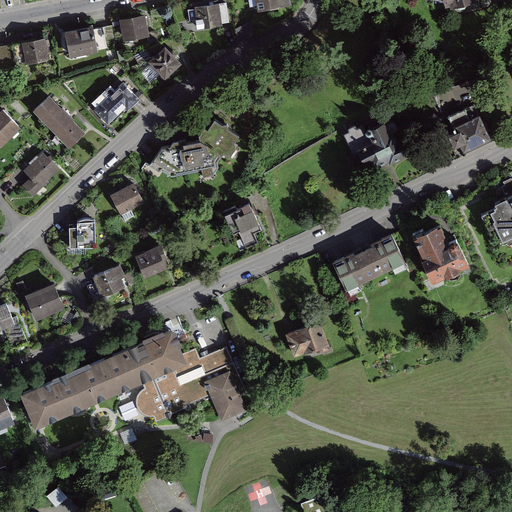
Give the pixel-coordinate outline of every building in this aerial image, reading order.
[(229,25),(224,0),(223,0),(192,5),(194,20),(191,21),(192,31),(229,25)] [(292,5),(291,0),(245,0),(247,9),(253,8),(255,14),(292,5)] [(481,1),(480,0),(429,0),(433,12),(450,6),(454,15),(470,10),(468,6),(481,1)] [(145,36),(140,17),(118,23),(123,42),(145,36)] [(112,55),(103,25),(64,37),(70,57),(92,51),(95,60),(112,55)] [(39,37),(0,46),(0,74),(2,83),(22,78),(20,69),(46,63),(39,37)] [(171,37),(138,63),(153,81),(164,73),(168,79),(194,58),(182,43),(177,45),(171,37)] [(89,111),(108,132),(138,104),(119,84),(113,91),(106,84),(89,100),(94,106),(89,111)] [(458,156),(490,140),(467,93),(436,108),(446,129),(439,133),(446,147),(452,144),(458,156)] [(88,135),(52,97),(37,111),(73,150),(88,135)] [(0,143),(17,127),(0,110),(0,143)] [(168,146),(158,159),(176,173),(221,164),(219,161),(234,139),(221,130),(220,126),(215,127),(207,124),(192,142),(168,146)] [(379,161),(387,157),(374,132),(377,130),(374,124),(367,128),(367,127),(353,134),(353,136),(351,132),(346,135),(345,133),(342,134),(343,136),(339,139),(344,150),(350,147),(360,165),(365,162),(367,165),(378,159),(379,161)] [(58,169),(42,153),(16,179),(23,186),(16,193),(26,202),(58,169)] [(505,201),(476,217),(490,243),(511,231),(511,179),(511,177),(497,185),(505,201)] [(144,202),(132,183),(107,199),(125,224),(134,219),(129,211),(144,202)] [(263,229),(249,200),(231,208),(229,204),(217,210),(237,251),(259,240),(255,233),(263,229)] [(70,228),(64,228),(66,248),(89,247),(87,222),(81,219),(77,220),(74,222),(70,222),(70,228)] [(413,233),(406,237),(417,257),(414,259),(428,285),(440,278),(443,284),(455,278),(452,274),(468,265),(454,238),(449,241),(439,225),(416,238),(413,233)] [(338,253),(323,260),(342,297),(399,268),(382,233),(368,239),(371,244),(359,250),(356,244),(347,249),(349,253),(340,258),(338,253)] [(113,244),(106,248),(110,253),(117,250),(113,244)] [(155,245),(130,257),(141,279),(166,266),(155,245)] [(115,266),(89,277),(93,286),(98,298),(120,289),(115,277),(119,276),(115,266)] [(68,308),(55,283),(20,299),(32,324),(44,319),(42,316),(51,311),(53,315),(68,308)] [(98,298),(93,286),(84,290),(93,309),(101,305),(98,298)] [(272,307),(269,299),(256,305),(259,313),(272,307)] [(3,304),(0,305),(0,330),(1,330),(11,350),(28,342),(16,319),(12,321),(3,304)] [(316,318),(282,332),(292,358),(318,347),(320,352),(331,348),(328,340),(325,341),(316,318)] [(165,415),(165,416),(212,397),(221,419),(247,409),(241,396),(247,393),(227,346),(199,357),(195,348),(182,353),(178,344),(172,329),(23,392),(35,420),(64,408),(140,376),(145,387),(142,389),(136,395),(135,402),(138,410),(149,419),(158,419),(165,415)] [(126,417),(138,413),(134,402),(122,406),(126,417)] [(322,511),(316,497),(302,503),(306,511),(341,511),(339,505),(324,511),(322,511)]
